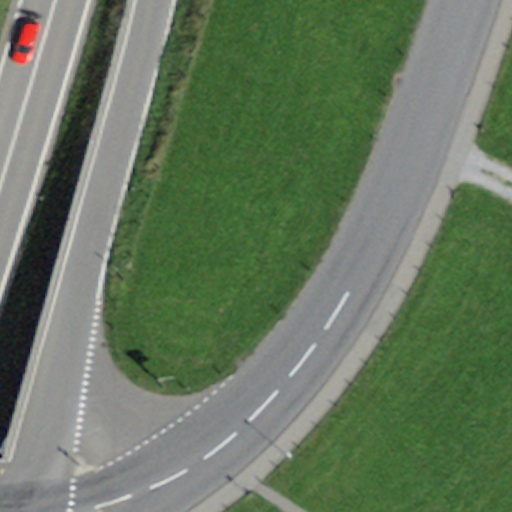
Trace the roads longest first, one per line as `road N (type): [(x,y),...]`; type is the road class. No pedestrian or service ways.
road 1 (unclassified): [(92,511),(187,472),(218,450),(330,322),(388,210),(468,0)]
road 2 (secondary): [(38,511),(62,361),(154,0)]
road 3 (secondary): [(55,0),(0,183)]
